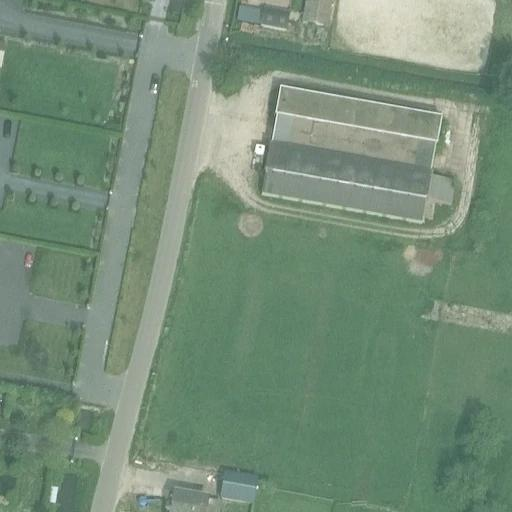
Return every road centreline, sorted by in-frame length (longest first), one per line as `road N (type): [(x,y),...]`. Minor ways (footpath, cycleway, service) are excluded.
road 1 (residential): [(206,61),(152,49),(88,388),(129,396)]
road 2 (tertiary): [(129,396),(206,61)]
